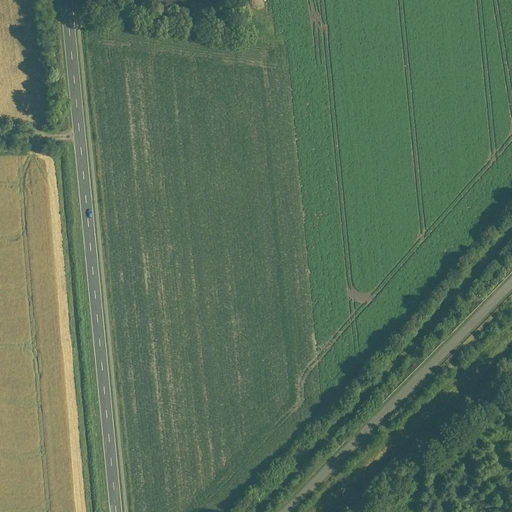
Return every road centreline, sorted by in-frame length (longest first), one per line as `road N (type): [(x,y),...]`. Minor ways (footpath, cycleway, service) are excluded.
road 1 (tertiary): [(113,511),(64,0)]
road 2 (unclassified): [(511,281),(283,511)]
